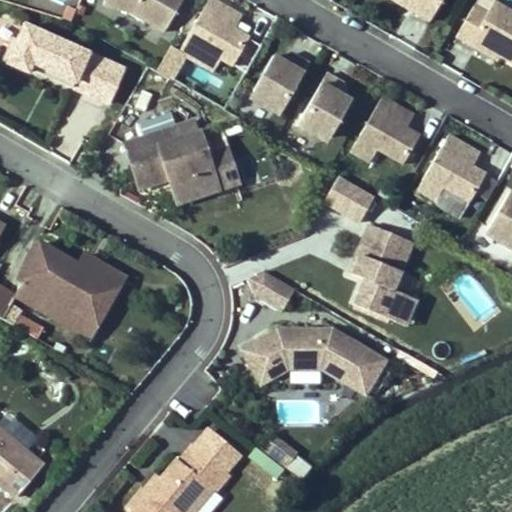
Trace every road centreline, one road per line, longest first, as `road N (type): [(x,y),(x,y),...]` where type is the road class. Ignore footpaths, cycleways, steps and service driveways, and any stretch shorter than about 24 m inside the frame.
road 1 (residential): [(56,511),(214,310),(211,274),(186,244),(0,141)]
road 2 (residential): [(511,136),(271,0)]
